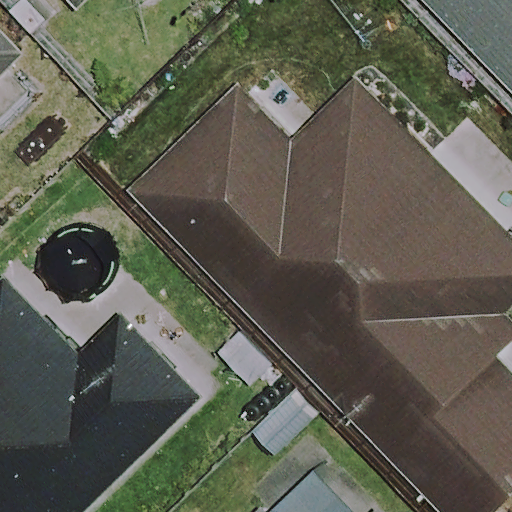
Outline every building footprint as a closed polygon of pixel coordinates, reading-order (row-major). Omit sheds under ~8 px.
[(75,0),(83,8),(92,0),(75,0)] [(511,0),(436,0),(511,82),(511,0)] [(0,80),(25,57),(0,30),(0,80)] [(511,312),(511,228),(369,81),(302,145),(249,91),(146,191),(456,511),(508,511),(511,509),(511,369),(483,340),(511,312)] [(11,277),(0,287),(0,511),(84,511),(207,392),(129,313),(87,354),(11,277)]
